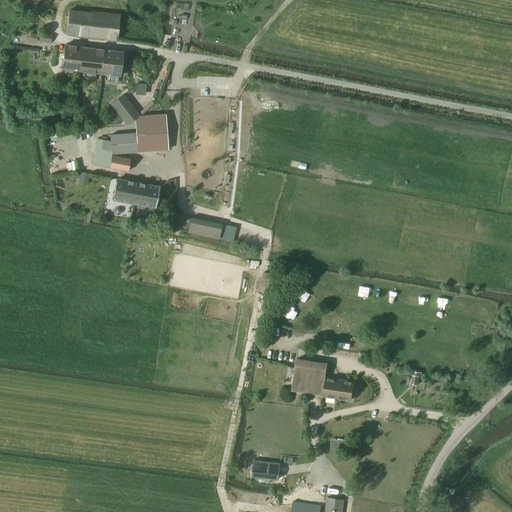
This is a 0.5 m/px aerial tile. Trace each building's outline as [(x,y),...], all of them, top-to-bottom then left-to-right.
[(69,9),(66,34),(116,40),(119,16),(69,9)] [(39,42),(51,43),(51,34),(40,33),(39,42)] [(171,49),(186,55),(190,45),(174,39),(171,49)] [(81,71),(84,47),(65,44),(62,68),(81,71)] [(103,49),(84,47),(81,71),(100,73),(103,49)] [(122,52),(103,49),(100,73),(119,76),(122,52)] [(135,94),(144,94),(145,84),(135,83),(135,94)] [(127,125),(139,115),(123,95),(111,105),(127,125)] [(118,135),(110,136),(110,141),(111,154),(113,154),(131,153),(168,150),(167,131),(165,113),(139,116),(135,120),(136,134),(118,135)] [(40,130),(42,138),(54,135),(52,127),(40,130)] [(97,139),(92,164),(110,167),(112,156),(113,154),(111,154),(110,141),(97,139)] [(110,167),(110,169),(127,171),(130,159),(112,156),(110,167)] [(86,187),(87,178),(76,176),(74,185),(86,187)] [(134,203),(137,204),(136,208),(153,211),(154,207),(155,207),(159,187),(116,180),(113,200),(134,204),(134,203)] [(180,215),(177,227),(188,230),(187,233),(219,239),(222,224),(202,220),(190,217),(180,215)] [(341,285),(340,293),(348,294),(349,286),(341,285)] [(452,310),(463,313),(465,303),(454,300),(452,310)] [(283,315),(292,321),(298,311),(289,305),(283,315)] [(322,395),(325,378),(327,364),(296,359),(291,391),(322,395)] [(412,376),(411,385),(418,386),(419,377),(421,377),(422,374),(414,373),(413,376),(412,376)] [(325,378),(322,395),(322,396),(351,400),(352,394),(354,394),(354,389),(353,388),(354,382),(325,378)] [(336,449),(350,451),(352,442),(337,440),(336,449)] [(254,453),(252,476),(281,480),(285,459),(254,453)] [(342,511),(345,500),(327,497),(324,511),(342,511)] [(319,511),(321,504),(297,500),(294,511),(319,511)]
